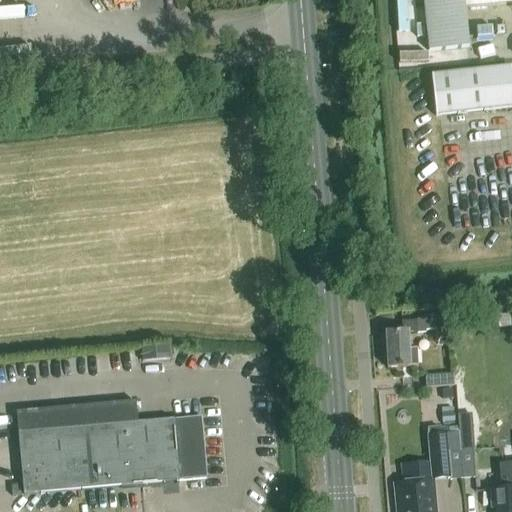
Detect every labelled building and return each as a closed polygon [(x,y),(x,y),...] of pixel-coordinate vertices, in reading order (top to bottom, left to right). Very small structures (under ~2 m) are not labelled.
[(511,0),(463,0),(465,10),(511,5),(511,0)] [(466,29),(502,26),(501,13),(465,17),(466,29)] [(431,56),(433,70),(469,65),(467,51),(431,56)] [(431,79),(435,120),(511,111),(511,75),(511,70),(431,79)] [(510,317),(497,317),(498,330),(511,330),(510,317)] [(448,320),(423,322),(424,333),(449,331),(448,320)] [(388,371),(410,369),(410,370),(418,369),(417,352),(410,353),(409,336),(418,335),(418,323),(398,324),(399,336),(386,336),(388,371)] [(142,365),(170,362),(169,350),(141,352),(142,365)] [(453,377),(425,378),(425,391),(454,389),(453,377)] [(23,498),(143,488),(137,426),(135,405),(16,416),(21,467),(23,498)] [(453,415),(442,416),(443,428),(454,427),(453,415)] [(206,482),(203,440),(201,420),(173,423),(175,443),(179,484),(206,482)] [(173,423),(137,426),(143,488),(179,484),(175,443),(173,423)] [(430,438),(427,438),(431,483),(450,481),(450,483),(463,482),(460,453),(458,435),(445,436),(445,431),(429,432),(430,438)] [(474,440),(460,441),(461,453),(473,452),(474,452),(474,440)] [(460,453),(463,482),(476,481),(473,452),(461,453),(460,453)] [(511,511),(511,467),(502,468),(503,487),(509,487),(509,491),(489,492),(491,511),(495,511),(511,511)] [(435,511),(433,483),(394,487),(396,511),(435,511)] [(20,488),(11,488),(12,499),(21,498),(20,488)]
